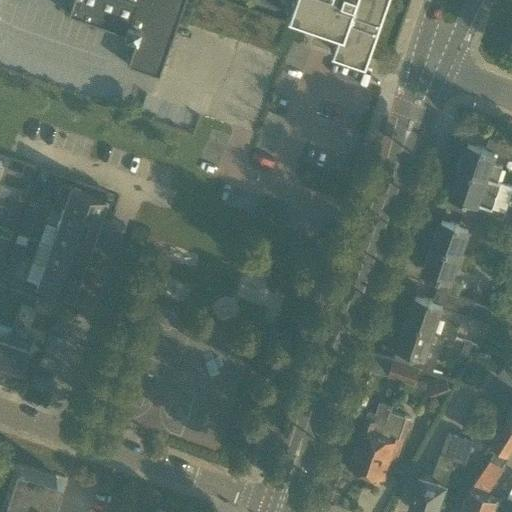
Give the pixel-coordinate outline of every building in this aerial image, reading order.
[(98,14),(127,25),(123,36),(135,40),(127,65),(158,76),(185,0),(72,0),(68,14),(96,24),(98,14)] [(292,0),(292,4),(318,13),(325,15),(316,40),(348,51),(362,56),(381,0),(292,0)] [(509,155),(511,146),(511,144),(489,137),(486,146),(483,145),(482,146),(469,141),(460,167),(498,180),(502,166),(490,162),(494,150),(509,155)] [(21,174),(31,178),(34,166),(25,163),(21,174)] [(501,182),(498,180),(460,167),(451,194),(464,199),(467,200),(464,211),(473,215),(500,224),(505,210),(493,206),(501,182)] [(63,205),(99,218),(106,197),(70,185),(63,205)] [(9,208),(19,212),(23,200),(13,197),(9,208)] [(24,214),(34,217),(38,205),(28,202),(24,214)] [(92,237),(99,218),(63,205),(56,225),(92,237)] [(19,212),(9,208),(6,220),(15,223),(19,212)] [(433,244),(460,253),(473,215),(464,211),(460,223),(456,221),(456,222),(442,218),(433,244)] [(34,217),(24,214),(21,225),(30,228),(34,217)] [(50,244),(85,256),(92,237),(56,225),(50,244)] [(0,235),(0,248),(6,250),(9,239),(0,236),(0,235)] [(15,241),(11,252),(21,255),(24,244),(15,241)] [(43,263),(79,275),(85,256),(50,244),(43,263)] [(460,253),(433,244),(424,271),(438,275),(437,276),(441,277),(437,288),(447,291),(460,253)] [(21,255),(11,252),(7,263),(17,267),(21,255)] [(79,275),(43,263),(36,284),(72,296),(79,275)] [(21,302),(24,292),(13,288),(10,298),(21,302)] [(447,291),(437,288),(433,299),(430,298),(416,294),(407,320),(433,329),(441,305),(470,315),(474,301),(447,291)] [(36,296),(24,292),(21,302),(33,305),(36,296)] [(474,301),(470,315),(490,322),(497,308),(474,301)] [(411,362),(420,366),(425,368),(429,357),(424,355),(433,329),(407,320),(398,347),(411,351),(411,352),(414,353),(411,362)] [(28,347),(8,340),(0,363),(0,377),(16,383),(28,347)] [(511,384),(511,353),(511,352),(496,374),(511,384)] [(420,366),(411,362),(394,357),(388,374),(414,384),(420,366)] [(464,429),(486,441),(503,409),(481,397),(464,429)] [(349,466),(366,472),(389,404),(380,401),(376,412),(368,409),(349,466)] [(392,405),(389,404),(366,472),(383,478),(387,466),(393,468),(403,438),(410,417),(390,410),(392,405)] [(511,409),(489,444),(508,456),(511,449),(511,409)] [(427,511),(436,511),(455,458),(466,462),(473,440),(449,431),(433,478),(421,474),(410,506),(413,507),(415,511),(417,511),(420,511),(424,511),(427,511)] [(504,467),(490,458),(470,489),(460,511),(493,511),(499,498),(486,493),(504,467)] [(46,503),(55,475),(16,463),(0,511),(54,511),(57,506),(46,503)]
